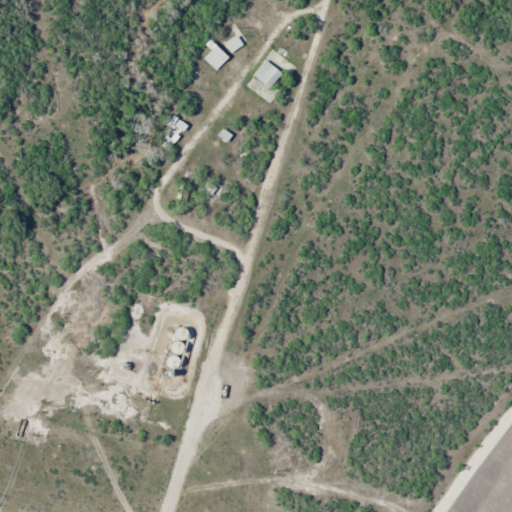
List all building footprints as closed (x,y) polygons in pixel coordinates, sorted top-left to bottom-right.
[(237,36),(226,45),(233,54),(248,42),(236,27),(232,30),(237,36)] [(205,59),(218,72),(231,59),(213,41),(208,46),(213,51),(205,59)] [(268,103),(288,77),(267,60),(246,86),(268,103)] [(259,113),(248,99),(238,106),(249,121),(259,113)] [(188,126),(175,117),(171,123),(174,124),(163,143),(173,150),(188,126)]
